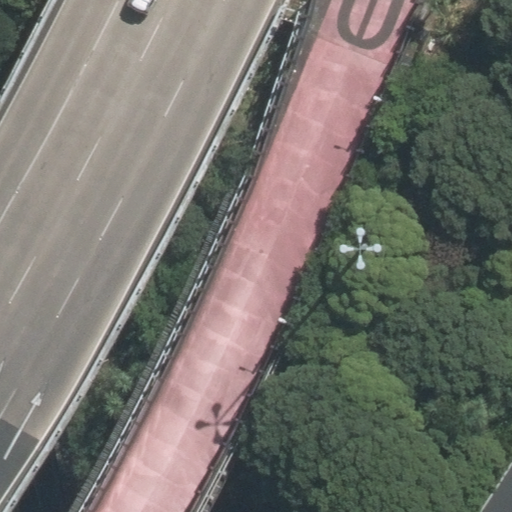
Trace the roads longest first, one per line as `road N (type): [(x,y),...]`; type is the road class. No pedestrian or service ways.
road 1 (motorway): [(0,339),(123,108)]
road 2 (motorway): [(123,108),(183,0)]
